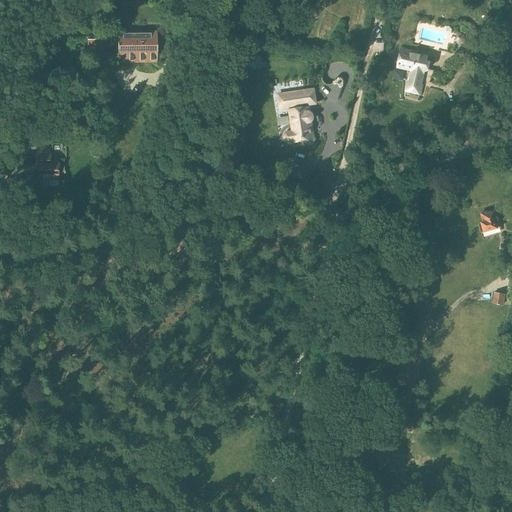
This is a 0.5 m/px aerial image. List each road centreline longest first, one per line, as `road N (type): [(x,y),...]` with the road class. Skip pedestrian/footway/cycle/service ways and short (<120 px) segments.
road 1 (tertiary): [(0,261),(190,230),(511,140)]
road 2 (track): [(378,0),(265,511)]
